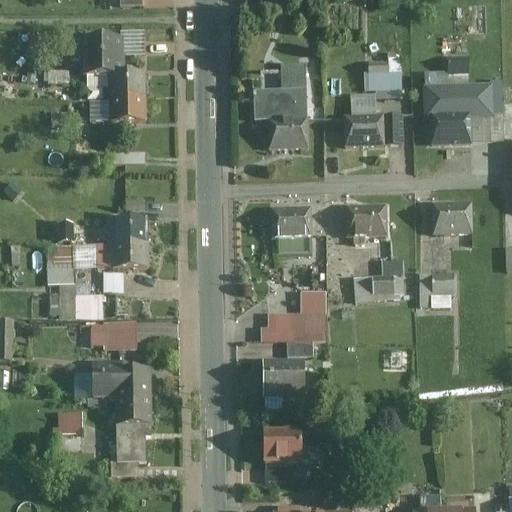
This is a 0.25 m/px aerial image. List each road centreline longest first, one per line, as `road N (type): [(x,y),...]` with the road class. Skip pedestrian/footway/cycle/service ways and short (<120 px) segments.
road 1 (residential): [(209,192),(213,511)]
road 2 (residential): [(209,192),(501,182)]
road 3 (residential): [(206,0),(209,192)]
